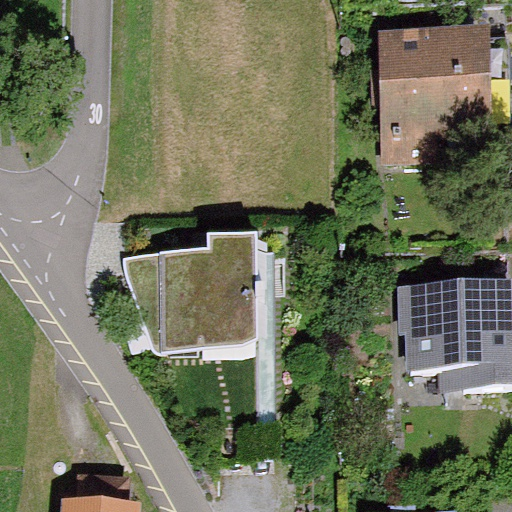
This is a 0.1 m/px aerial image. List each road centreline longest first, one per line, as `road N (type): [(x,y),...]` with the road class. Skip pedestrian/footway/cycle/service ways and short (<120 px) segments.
road 1 (residential): [(23,255),(187,511)]
road 2 (residential): [(23,255),(66,212),(82,178),(92,0)]
